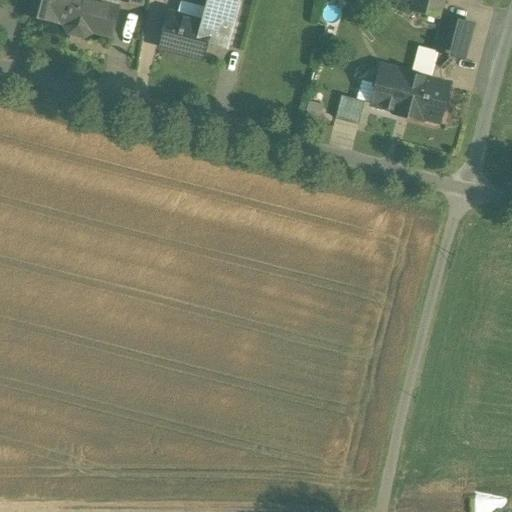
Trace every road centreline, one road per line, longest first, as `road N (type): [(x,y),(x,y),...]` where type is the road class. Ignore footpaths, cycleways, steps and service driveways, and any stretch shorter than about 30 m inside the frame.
road 1 (unclassified): [(0,70),(466,193)]
road 2 (unclassified): [(466,193),(511,32)]
